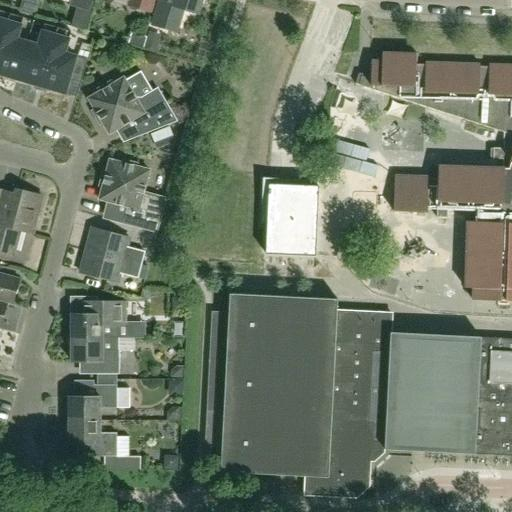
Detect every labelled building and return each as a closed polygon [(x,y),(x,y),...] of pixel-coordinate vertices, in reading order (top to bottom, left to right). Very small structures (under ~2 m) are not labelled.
[(21,0),(18,12),(34,16),(38,0),(21,0)] [(70,0),(68,7),(76,9),(92,13),(95,0),(70,0)] [(130,0),(128,6),(149,13),(152,0),(130,0)] [(159,0),(152,26),(176,33),(182,10),(197,14),(201,0),(159,0)] [(0,45),(9,14),(0,11),(0,45)] [(0,75),(16,80),(27,43),(16,40),(23,18),(9,14),(0,45),(0,75)] [(40,87),(57,28),(44,24),(37,46),(27,43),(16,80),(40,87)] [(57,28),(40,87),(76,98),(87,60),(64,54),(70,32),(57,28)] [(511,66),(489,65),(489,68),(480,67),(480,65),(425,63),(425,66),(416,65),(416,55),(382,54),(382,62),(371,61),(371,77),(365,77),(361,77),(358,85),(355,84),(355,85),(383,95),(423,107),(504,133),(503,149),(493,149),(493,154),(493,159),(502,160),(502,169),(438,167),(437,180),(428,180),(428,178),(394,177),(393,212),(427,214),(427,210),(436,210),(436,219),(442,219),(447,219),(447,211),(475,212),(475,223),(466,222),(464,289),(472,289),(472,301),(497,302),(497,306),(503,306),(508,306),(508,302),(511,302),(511,66)] [(123,80),(124,80),(123,78),(121,79),(121,80),(112,85),(110,82),(96,90),(98,93),(89,99),(89,98),(87,99),(88,100),(89,100),(94,110),(91,112),(99,125),(102,123),(108,133),(107,133),(108,134),(110,133),(109,133),(132,120),(136,128),(141,136),(176,122),(157,90),(140,99),(134,99),(123,80)] [(337,140),(334,152),(366,161),(369,149),(337,140)] [(378,166),(330,152),(326,164),(375,178),(378,166)] [(110,161),(109,160),(108,162),(109,162),(106,173),(102,172),(98,187),(102,188),(99,198),(98,200),(100,200),(125,207),(122,216),(120,224),(156,233),(165,199),(142,193),(147,172),(148,173),(148,171),(147,170),(147,171),(136,168),(137,164),(122,160),(121,164),(110,161)] [(268,185),(265,254),(314,257),(316,210),(317,187),(268,185)] [(5,205),(0,204),(0,251),(12,255),(18,231),(31,234),(41,197),(16,190),(15,193),(11,207),(5,205)] [(85,251),(141,265),(144,252),(126,247),(129,239),(91,228),(85,251)] [(137,279),(141,265),(85,251),(79,273),(117,283),(119,274),(137,279)] [(0,301),(6,303),(5,304),(11,306),(19,279),(0,274),(0,301)] [(219,313),(210,312),(205,413),(215,414),(222,414),(219,472),(295,476),(303,476),(302,496),(355,499),(368,487),(370,458),(375,454),(380,450),(384,450),(412,452),(482,455),(511,456),(511,339),(391,333),(392,316),(383,316),(375,315),(375,313),(341,311),(336,311),(337,300),(229,295),(228,313),(219,313)] [(71,338),(101,339),(118,339),(118,326),(127,326),(127,303),(81,302),(81,309),(81,315),(71,314),(71,338)] [(118,375),(118,351),(118,339),(101,339),(71,338),(70,363),(96,363),(96,369),(96,374),(118,375)] [(117,409),(117,385),(93,385),(93,391),(93,397),(68,397),(68,401),(64,404),(64,416),(68,418),(68,421),(99,421),(99,409),(117,409)] [(99,433),(99,421),(68,421),(68,445),(76,445),(93,445),(93,451),(93,457),(104,457),(104,470),(139,470),(140,470),(140,469),(140,457),(128,457),(116,457),(116,437),(116,433),(99,433)] [(252,492),(276,494),(277,484),(253,482),(252,492)]
